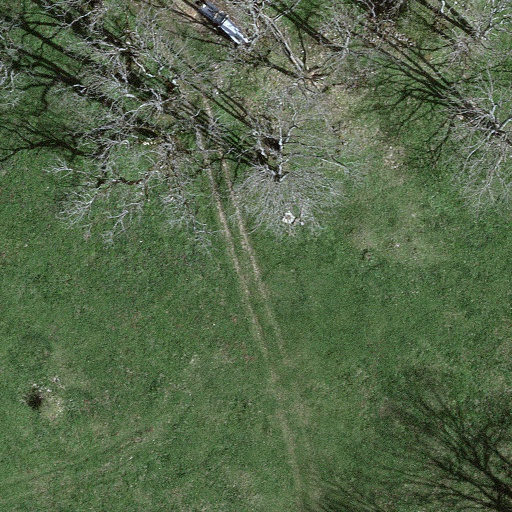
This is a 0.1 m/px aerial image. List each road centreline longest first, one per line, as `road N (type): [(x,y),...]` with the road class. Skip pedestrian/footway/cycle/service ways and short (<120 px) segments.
road 1 (track): [(145,0),(296,408),(311,511)]
road 2 (track): [(296,408),(511,396)]
